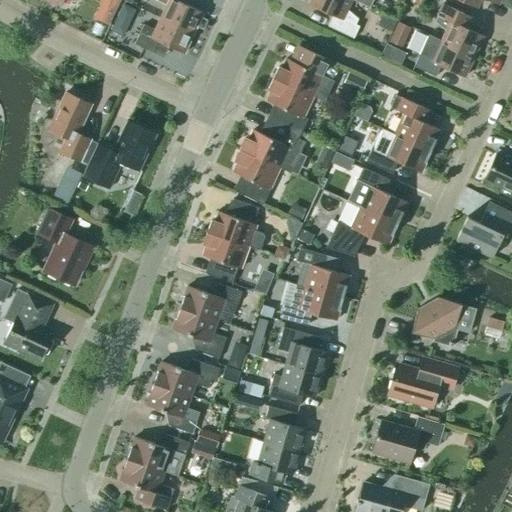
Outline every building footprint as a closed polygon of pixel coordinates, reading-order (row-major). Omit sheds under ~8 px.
[(108,0),(105,8),(115,13),(121,0),(108,0)] [(160,18),(193,34),(203,13),(178,2),(178,0),(155,0),(155,1),(166,6),(160,18)] [(347,10),(352,0),(351,0),(311,0),(309,5),(333,16),(328,27),(353,39),(359,27),(355,25),(358,20),(347,10)] [(351,0),(352,0),(370,8),(373,0),(351,0)] [(459,0),(482,11),(487,0),(498,5),(500,0),(459,0)] [(441,42),(474,57),(483,37),(459,26),(464,15),(443,5),(434,22),(446,31),(441,42)] [(184,54),(193,34),(160,18),(155,30),(143,25),(134,44),(146,50),(151,39),(184,54)] [(110,31),(122,37),(127,26),(116,20),(110,31)] [(411,28),(398,23),(389,43),(402,48),(411,28)] [(93,34),(102,39),(108,28),(99,24),(93,34)] [(465,77),(474,57),(441,42),(436,52),(422,50),(414,67),(436,77),(441,66),(465,77)] [(278,67),(273,79),(312,97),(313,97),(323,102),(324,100),(325,101),(334,82),(320,75),(327,60),(302,48),(295,63),(286,59),(282,69),(278,67)] [(303,118),(312,97),(273,79),(267,90),(271,92),(266,101),(275,105),(269,119),(300,135),(307,120),(303,118)] [(78,134),(91,105),(65,93),(48,130),(66,138),(59,152),(80,162),(90,140),(78,134)] [(404,114),(394,135),(430,152),(440,130),(427,124),(432,112),(396,96),(390,108),(404,114)] [(279,168),(291,174),(293,170),(296,171),(302,159),(299,157),(306,143),(298,139),(300,135),(269,119),(262,134),(253,130),(248,140),(245,138),(239,150),(279,168)] [(155,134),(128,122),(114,153),(98,146),(84,177),(108,188),(120,162),(138,171),(155,134)] [(430,152),(394,135),(383,130),(373,151),(371,150),(365,162),(388,173),(394,161),(421,173),(430,152)] [(320,155),(330,160),(334,152),(323,147),(320,155)] [(269,189),(279,168),(239,150),(234,161),(237,163),(233,173),(242,177),(235,192),(263,205),(270,190),(269,189)] [(511,161),(496,154),(484,180),(511,192),(511,161)] [(361,207),(397,224),(407,203),(380,191),(386,179),(363,168),(357,180),(370,187),(361,207)] [(89,184),(81,180),(77,188),(85,192),(89,184)] [(52,199),(66,206),(73,193),(58,186),(52,199)] [(207,233),(248,247),(259,251),(264,238),(262,234),(254,231),(256,225),(253,224),(258,208),(233,199),(227,215),(218,212),(215,222),(211,221),(207,233)] [(387,246),(397,224),(361,207),(361,208),(347,202),(338,222),(325,249),(350,256),(360,233),(387,246)] [(511,224),(511,213),(489,203),(479,223),(467,217),(456,241),(492,258),(502,235),(506,237),(511,224)] [(306,210),(292,204),(288,214),(301,220),(306,210)] [(98,221),(104,221),(108,216),(108,210),(103,206),(97,206),(93,211),(93,217),(98,221)] [(72,220),(48,209),(37,233),(57,243),(44,271),(74,285),(85,263),(86,263),(93,248),(65,235),(72,220)] [(314,236),(301,230),(296,240),(309,246),(314,236)] [(240,269),(248,247),(207,233),(202,245),(206,246),(203,256),(212,259),(206,275),(232,284),(237,268),(240,269)] [(288,249),(277,245),(273,256),(284,260),(288,249)] [(296,286),(304,288),(342,298),(349,276),(320,268),(324,255),(299,248),(296,261),(302,263),(296,286)] [(0,301),(3,303),(11,285),(0,279),(0,301)] [(254,291),(265,296),(269,286),(258,281),(254,291)] [(187,287),(180,308),(217,321),(224,300),(238,304),(242,292),(218,284),(214,296),(187,287)] [(342,298),(304,288),(297,310),(283,306),(280,319),(304,326),(308,313),(336,321),(342,298)] [(52,305),(17,289),(4,318),(14,323),(4,343),(8,345),(7,348),(16,352),(17,350),(40,360),(53,333),(41,327),(52,305)] [(461,305),(437,298),(436,302),(422,310),(418,308),(411,333),(435,339),(434,342),(452,347),(457,330),(469,334),(476,309),(461,305)] [(273,313),(268,305),(260,310),(265,318),(273,313)] [(217,321),(180,308),(172,330),(199,339),(195,351),(218,359),(223,347),(226,339),(212,334),(217,321)] [(504,322),(488,318),(484,335),(499,339),(504,322)] [(262,338),(267,321),(259,319),(254,336),(262,338)] [(289,353),(285,365),(321,375),(327,353),(315,350),(319,338),(283,328),(277,350),(289,353)] [(227,365),(240,369),(242,361),(229,357),(227,365)] [(154,383),(191,397),(195,384),(208,389),(211,380),(215,381),(219,369),(192,360),(188,371),(161,362),(154,383)] [(27,389),(25,388),(30,377),(0,363),(0,362),(0,439),(3,441),(27,389)] [(456,369),(432,362),(428,374),(397,366),(389,394),(431,406),(437,384),(451,388),(456,369)] [(315,397),(321,375),(285,365),(282,377),(274,375),(267,397),(299,406),(303,394),(315,397)] [(239,381),(236,392),(249,395),(252,384),(239,381)] [(183,418),(191,397),(154,383),(146,405),(172,415),(168,426),(192,435),(196,423),(183,418)] [(245,407),(258,410),(261,401),(248,397),(245,407)] [(263,442),(299,452),(305,430),(293,427),(297,415),(268,407),(265,419),(269,420),(263,442)] [(413,431),(381,421),(372,453),(410,464),(414,448),(424,450),(426,443),(438,447),(444,425),(417,417),(413,431)] [(220,436),(200,429),(195,442),(216,449),(220,436)] [(477,437),(467,434),(464,444),(473,447),(477,437)] [(135,437),(127,459),(164,472),(169,459),(182,464),(189,443),(165,435),(161,447),(135,437)] [(293,474),(299,452),(263,442),(257,464),(252,462),(249,475),(278,483),(281,471),(293,474)] [(210,468),(218,470),(221,461),(213,458),(210,468)] [(164,472),(127,459),(119,481),(146,490),(142,502),(166,510),(170,498),(173,490),(160,485),(164,472)] [(394,491),(363,483),(358,500),(357,500),(356,504),(357,504),(355,511),(400,511),(402,506),(422,511),(429,485),(398,476),(394,491)] [(224,511),(271,511),(263,509),(268,497),(240,486),(235,498),(231,496),(224,511)]
